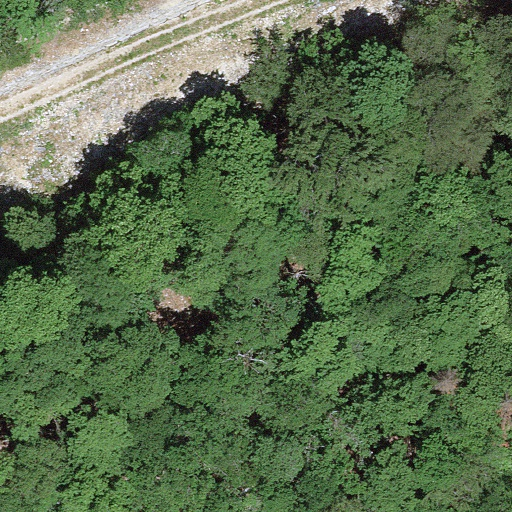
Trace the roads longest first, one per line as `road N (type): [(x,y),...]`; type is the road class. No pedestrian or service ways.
road 1 (track): [(0,115),(210,23),(284,0)]
road 2 (track): [(111,0),(0,54)]
